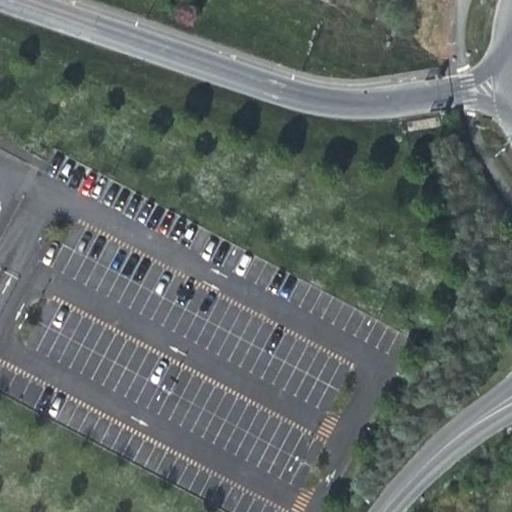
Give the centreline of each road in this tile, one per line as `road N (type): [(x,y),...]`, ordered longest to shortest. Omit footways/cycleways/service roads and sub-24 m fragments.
road 1 (residential): [(508,87),(371,107),(311,103),(7,0)]
road 2 (tertiary): [(384,511),(489,411)]
